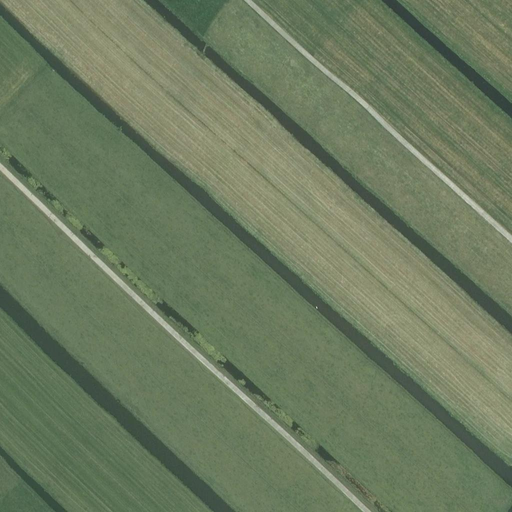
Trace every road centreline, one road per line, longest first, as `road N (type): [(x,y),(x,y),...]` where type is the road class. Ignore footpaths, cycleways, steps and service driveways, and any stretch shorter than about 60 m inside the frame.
road 1 (track): [(365,511),(0,168)]
road 2 (track): [(511,239),(250,0)]
